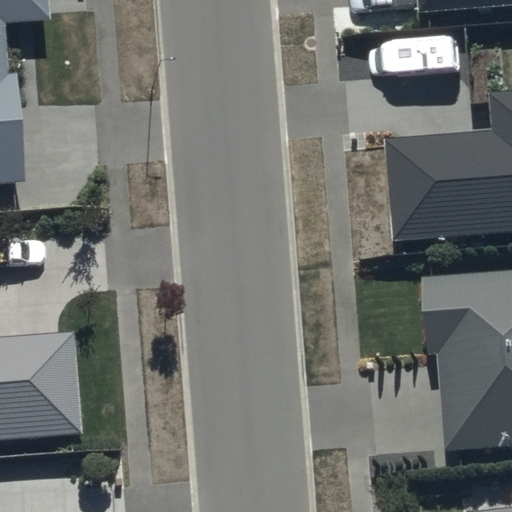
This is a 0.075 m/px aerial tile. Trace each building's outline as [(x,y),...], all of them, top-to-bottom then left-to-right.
[(0,0),(0,198),(26,197),(17,88),(7,89),(4,39),(51,36),(48,0),(0,0)] [(490,120),(385,128),(392,231),(511,221),(511,79),(487,81),(490,120)] [(511,258),(420,265),(426,344),(437,343),(445,443),(511,438),(511,258)] [(0,455),(82,449),(75,348),(0,353),(0,455)] [(511,511),(511,497),(462,503),(462,511),(511,511)]
